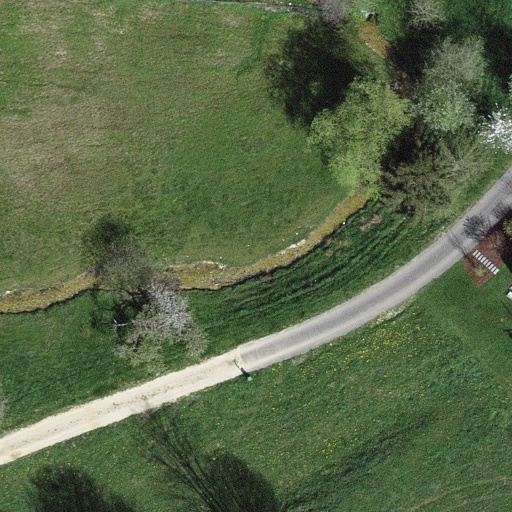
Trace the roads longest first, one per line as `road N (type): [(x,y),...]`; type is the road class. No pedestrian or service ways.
road 1 (residential): [(241,365),(350,321),(442,256),(511,178)]
road 2 (track): [(0,464),(241,365)]
